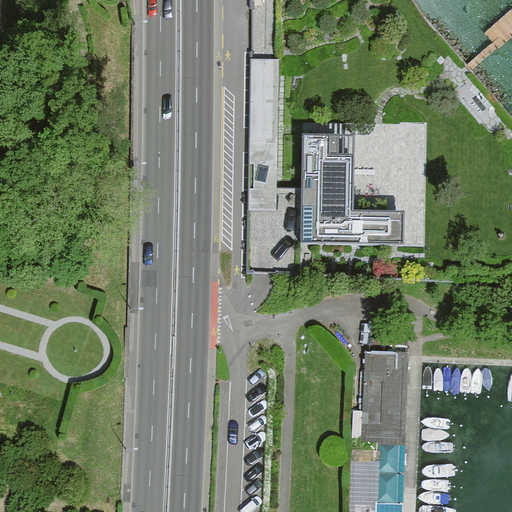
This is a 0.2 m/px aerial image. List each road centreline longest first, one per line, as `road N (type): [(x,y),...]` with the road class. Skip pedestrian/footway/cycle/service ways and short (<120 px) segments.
road 1 (primary): [(187,511),(202,0)]
road 2 (primary): [(161,0),(148,511)]
